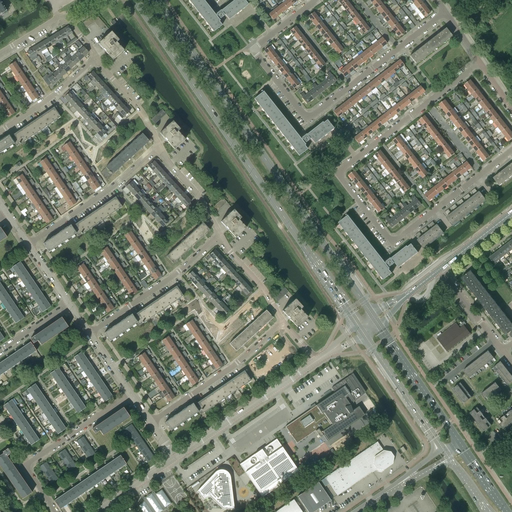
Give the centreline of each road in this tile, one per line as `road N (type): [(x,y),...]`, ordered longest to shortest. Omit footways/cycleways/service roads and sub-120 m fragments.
road 1 (secondary): [(134,0),(360,330)]
road 2 (secondary): [(376,319),(155,0)]
road 3 (residential): [(392,239),(339,173),(479,62)]
road 4 (residential): [(56,511),(28,465),(130,393)]
road 5 (residential): [(308,116),(445,11)]
road 6 (tertiary): [(174,457),(316,360)]
road 7 (residential): [(151,423),(281,322)]
road 8 (residential): [(308,116),(254,50),(314,0)]
road 9 (residential): [(28,244),(158,146)]
road 10 (residential): [(89,333),(220,237)]
road 11 (residential): [(392,239),(511,149)]
road 12 (secondary): [(460,442),(376,319)]
road 13 (secondary): [(360,330),(442,448)]
road 14 (residential): [(0,131),(96,57)]
